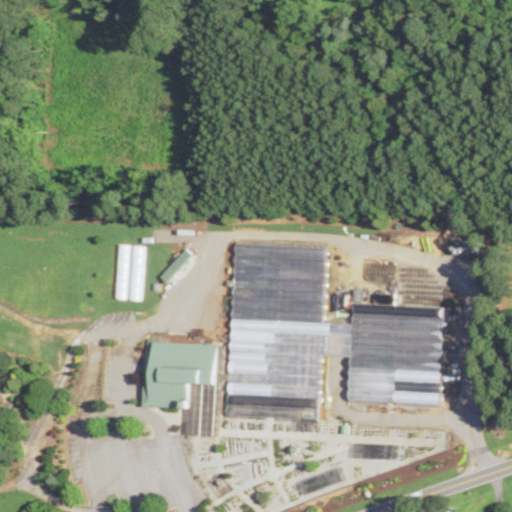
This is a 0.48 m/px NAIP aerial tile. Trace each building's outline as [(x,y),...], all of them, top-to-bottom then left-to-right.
[(482,253),(482,237),(457,236),(456,252),(482,253)] [(146,244),(121,243),(117,296),(143,297),(146,244)] [(164,275),(172,281),(195,252),(188,246),(164,275)] [(238,410),(321,412),(323,353),(353,354),(351,402),(443,404),(442,317),(377,287),(376,302),(362,301),(347,333),(341,328),(322,310),(322,298),(323,291),(305,259),(302,259),(284,269),(279,264),(274,275),(263,281),(264,272),(244,263),(242,339),(233,344),(257,390),(238,410)] [(221,343),(156,340),(153,404),(192,406),(193,380),(219,382),(221,343)]
